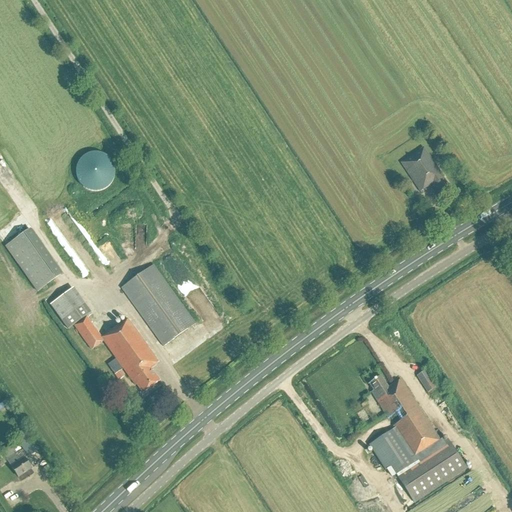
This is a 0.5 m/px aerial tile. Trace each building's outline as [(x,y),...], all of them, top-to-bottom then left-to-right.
[(439,196),(450,189),(442,178),(443,177),(423,148),(400,164),(420,193),(431,185),(439,196)] [(97,153),(95,153),(93,153),(91,154),(89,154),(87,155),(85,156),(84,156),(83,157),(82,158),(81,159),(80,160),(79,161),(79,162),(78,164),(77,165),(77,166),(76,167),(76,169),(76,170),(76,171),(76,173),(76,174),(76,175),(76,177),(77,179),(77,180),(78,181),(78,183),(79,184),(80,185),(81,186),(82,187),(83,188),(84,189),(87,190),(89,191),(91,192),(93,192),(96,192),(98,192),(99,192),(101,191),(103,191),(105,190),(106,189),(107,189),(108,188),(109,187),(110,186),(111,185),(111,184),(113,182),(113,181),(114,179),(114,177),(115,176),(115,175),(115,173),(115,172),(115,171),(115,169),(114,168),(114,167),(113,165),(113,164),(112,162),(111,161),(110,160),(109,159),(108,158),(107,157),(105,156),(103,155),(102,154),(101,154),(99,154),(98,153),(97,153)] [(105,223),(138,205),(134,198),(95,220),(103,234),(109,230),(105,223)] [(54,224),(71,244),(76,240),(59,220),(54,224)] [(4,248),(19,269),(37,293),(61,276),(29,230),(4,248)] [(83,241),(69,251),(83,271),(86,268),(93,277),(103,269),(83,241)] [(178,252),(160,264),(175,285),(185,278),(184,276),(191,271),(178,252)] [(163,348),(195,324),(153,266),(121,289),(163,348)] [(158,363),(127,320),(101,338),(86,318),(91,314),(73,289),(50,306),(68,331),(72,327),(91,351),(103,342),(116,360),(107,366),(114,375),(123,369),(135,386),(137,385),(143,393),(159,382),(150,369),(158,363)] [(118,381),(124,377),(120,371),(114,375),(118,381)] [(427,393),(436,388),(425,371),(416,377),(427,393)] [(414,503),(466,469),(448,440),(424,456),(422,452),(440,441),(400,380),(388,389),(380,377),(369,384),(373,391),(371,393),(413,458),(415,457),(418,460),(395,475),(414,503)] [(21,429),(25,426),(20,419),(16,421),(21,429)] [(414,463),(392,429),(368,445),(385,470),(386,469),(391,477),(395,475),(414,463)] [(36,451),(23,431),(15,436),(29,456),(36,451)] [(24,459),(27,457),(22,451),(17,455),(18,457),(9,463),(12,467),(11,468),(18,478),(31,469),(24,459)] [(472,502),(478,511),(481,511),(489,507),(481,496),(472,502)]
